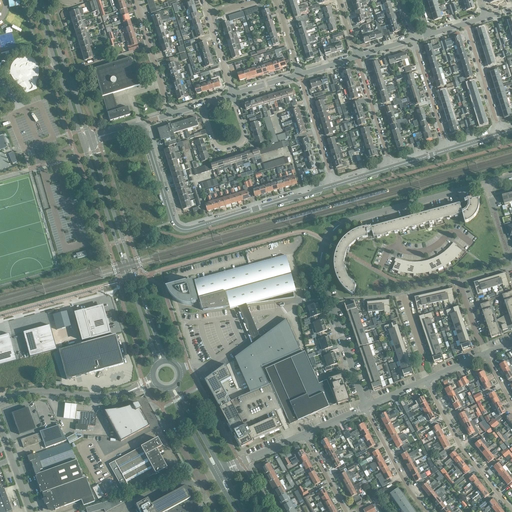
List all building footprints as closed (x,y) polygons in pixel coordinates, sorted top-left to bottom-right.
[(188,9),(195,7),(194,1),(183,5),(185,11),(188,9)] [(355,12),(361,10),(364,9),(363,6),(367,5),(366,2),(353,6),(355,12)] [(119,11),(126,9),(124,3),(115,6),(117,12),(119,11)] [(472,3),(465,5),(467,11),(474,9),(472,3)] [(297,5),(291,7),(293,12),(310,7),(310,4),(308,5),(308,6),(307,6),(307,5),(305,5),(301,6),(301,7),(298,8),(297,5)] [(310,7),(293,12),(295,18),(296,21),(307,18),(306,15),(301,17),(300,13),(306,11),(306,10),(309,9),(309,8),(310,9),(311,9),(310,7)] [(323,9),(324,12),(318,14),(319,17),(331,13),(330,11),(331,10),(332,10),(331,7),(330,7),(329,7),(323,9)] [(71,19),(80,17),(83,16),(81,8),(75,10),(76,11),(69,13),(71,19)] [(392,8),(385,10),(386,13),(383,14),(376,16),(377,19),(380,18),(380,19),(394,14),(392,8)] [(126,9),(119,11),(120,15),(112,17),(113,20),(118,18),(128,15),(126,9)] [(154,23),(172,18),(171,17),(170,17),(169,16),(164,17),(163,15),(164,15),(164,13),(163,11),(154,14),(155,17),(153,18),(154,23)] [(197,13),(190,15),(192,21),(199,19),(197,13)] [(440,13),(433,15),(434,21),(442,19),(440,13)] [(370,14),(357,18),(357,20),(356,20),(357,24),(359,24),(365,22),(364,19),(370,17),(370,14)] [(128,15),(118,18),(119,21),(112,24),(113,26),(123,23),(130,21),(128,15)] [(271,15),(263,18),(265,23),(273,21),(271,15)] [(73,25),(82,22),(80,17),(71,19),(73,25)] [(156,29),(163,27),(165,26),(164,24),(173,21),(172,18),(154,23),(156,29)] [(299,31),(316,26),(315,23),(312,24),(311,24),(307,25),(306,22),(308,22),(307,18),(296,21),(297,25),(299,31)] [(199,19),(192,21),(194,27),(201,24),(199,19)] [(334,19),(327,21),(328,24),(325,25),(322,26),(318,27),(319,30),(322,29),(335,25),(334,22),(335,22),(335,21),(334,19)] [(390,25),(387,26),(384,27),(381,28),(382,30),(397,26),(395,20),(389,22),(390,25)] [(125,29),(132,27),(130,21),(123,23),(125,29)] [(75,31),(84,29),(86,28),(84,22),(82,22),(73,25),(75,31)] [(229,22),(225,23),(225,22),(220,24),(221,29),(223,28),(224,30),(234,27),(234,24),(230,26),(229,22)] [(201,24),(194,27),(195,30),(191,31),(192,34),(203,30),(201,24)] [(300,37),(307,35),(306,32),(312,30),(317,28),(316,26),(299,31),(300,37)] [(397,26),(382,30),(384,36),(390,34),(390,36),(393,35),(393,33),(399,31),(400,31),(399,27),(398,28),(397,26)] [(132,27),(125,29),(123,30),(124,33),(120,34),(121,37),(124,36),(127,35),(133,33),(132,27)] [(225,36),(236,33),(234,27),(224,30),(225,36)] [(274,27),(267,29),(269,35),(276,33),(274,27)] [(77,37),(85,34),(84,29),(75,31),(77,37)] [(480,37),(486,35),(484,29),(478,31),(480,37)] [(203,30),(192,34),(193,39),(197,38),(204,36),(203,30)] [(361,31),(363,37),(365,44),(371,42),(369,35),(368,32),(365,33),(364,30),(361,31)] [(160,41),(167,38),(166,35),(169,35),(168,32),(158,35),(160,41)] [(133,33),(127,35),(124,36),(125,39),(123,40),(124,42),(126,42),(129,41),(135,39),(133,33)] [(227,42),(234,40),(238,38),(236,33),(225,36),(227,42)] [(271,41),(278,38),(276,33),(269,35),(271,41)] [(85,34),(77,37),(78,43),(87,40),(85,34)] [(307,35),(300,37),(302,42),(315,38),(315,39),(319,37),(318,34),(314,35),(310,36),(311,37),(308,38),(307,35)] [(333,39),(334,43),(335,46),(337,52),(343,50),(340,41),(337,42),(336,38),(339,37),(338,34),(332,35),(333,39)] [(456,44),(462,42),(460,36),(451,39),(452,41),(447,43),(446,40),(443,41),(445,47),(448,46),(456,44)] [(162,46),(172,43),(170,37),(167,38),(160,41),(162,46)] [(278,38),(271,41),(272,47),(280,44),(278,38)] [(304,48),(310,46),(309,43),(316,41),(315,39),(315,38),(302,42),(304,48)] [(135,39),(129,41),(126,42),(129,52),(138,49),(135,39)] [(80,49),(89,46),(92,45),(90,40),(87,40),(78,43),(80,49)] [(201,50),(208,48),(206,42),(199,44),(201,50)] [(441,48),(444,48),(442,42),(439,42),(440,45),(433,47),(432,48),(431,45),(425,47),(427,53),(433,51),(441,48)] [(172,43),(162,46),(163,52),(173,49),(171,46),(173,45),(172,43)] [(231,53),(238,51),(242,50),(240,44),(236,45),(229,48),(231,53)] [(329,55),(331,54),(329,48),(329,47),(328,44),(326,45),(327,48),(324,49),(322,44),(319,45),(320,47),(321,49),(321,51),(323,50),(325,56),(326,56),(326,57),(330,55),(329,55)] [(82,55),(91,52),(89,46),(80,49),(82,55)] [(278,61),(280,68),(285,67),(286,67),(284,59),(283,57),(281,57),(279,53),(282,52),(281,49),(275,51),(276,54),(277,58),(278,61)] [(319,58),(323,57),(321,51),(321,49),(318,50),(312,52),(306,54),(306,57),(305,57),(307,62),(311,61),(311,59),(314,58),(313,55),(316,54),(318,53),(319,58)] [(238,51),(231,53),(233,59),(240,57),(238,51)] [(91,52),(82,55),(84,61),(93,58),(91,52)] [(203,62),(204,61),(212,59),(210,53),(203,56),(201,56),(203,62)] [(400,55),(404,69),(406,73),(412,71),(410,65),(407,67),(405,60),(408,59),(406,53),(400,55)] [(394,56),(396,63),(399,62),(401,68),(402,68),(402,69),(404,69),(400,55),(394,56)] [(371,70),(373,69),(381,67),(380,61),(382,60),(381,57),(376,59),(377,62),(371,64),(372,67),(371,68),(371,70)] [(113,94),(139,86),(131,58),(93,69),(102,97),(103,97),(107,113),(110,121),(130,115),(127,107),(118,110),(113,94)] [(278,61),(277,58),(275,59),(276,62),(272,63),(275,72),(279,70),(278,69),(280,68),(278,61)] [(494,58),(487,60),(489,66),(495,64),(497,63),(496,60),(494,61),(494,58)] [(212,59),(204,61),(206,67),(213,65),(212,59)] [(169,69),(169,71),(179,68),(177,62),(166,66),(167,69),(169,69)] [(261,67),(263,75),(267,74),(267,73),(269,72),(267,65),(266,62),(263,63),(264,65),(261,67)] [(275,72),(272,63),(267,65),(269,72),(271,71),(271,73),(275,72)] [(249,70),(252,79),(256,78),(255,76),(257,76),(254,65),(252,66),(252,69),(249,70)] [(263,75),(261,67),(258,68),(257,65),(254,65),(257,76),(259,75),(260,76),(263,75)] [(381,73),(380,70),(386,68),(386,67),(389,66),(388,65),(385,66),(381,67),(373,69),(371,70),(372,72),(373,72),(374,75),(381,73)] [(170,77),(171,77),(178,75),(177,71),(179,70),(179,68),(169,71),(170,73),(169,74),(170,77)] [(252,79),(249,70),(246,71),(245,69),(243,70),(243,72),(246,79),(248,79),(248,80),(252,79)] [(493,79),(500,76),(498,70),(491,73),(493,79)] [(471,71),(465,73),(466,77),(459,79),(460,83),(468,81),(467,79),(473,77),(471,71)] [(246,79),(243,72),(238,74),(240,81),(241,81),(246,79)] [(215,81),(212,73),(210,74),(212,82),(214,89),(217,88),(217,90),(222,88),(221,83),(219,83),(218,80),(215,81)] [(406,84),(414,81),(412,75),(406,77),(407,80),(405,81),(406,84)] [(377,87),(378,87),(384,85),(384,82),(393,79),(393,76),(389,77),(386,78),(383,79),(376,81),(377,83),(376,84),(377,87)] [(173,89),(175,88),(182,86),(180,80),(173,83),(174,85),(172,85),(173,89)] [(442,80),(436,82),(438,88),(444,86),(442,80)] [(502,82),(494,84),(496,90),(503,88),(507,87),(511,84),(511,80),(510,81),(511,83),(503,85),(502,82)] [(209,91),(206,83),(205,81),(200,82),(201,85),(203,93),(209,91)] [(346,90),(355,87),(353,81),(347,83),(344,84),(346,90)] [(403,91),(416,87),(414,81),(406,84),(407,86),(406,86),(402,87),(403,91)] [(209,91),(209,92),(213,91),(212,90),(214,89),(212,82),(206,83),(209,91)] [(470,90),(477,88),(475,82),(468,84),(470,90)] [(23,88),(26,95),(34,92),(33,88),(36,87),(35,84),(23,88)] [(203,93),(201,85),(195,87),(197,94),(203,93)] [(348,95),(356,93),(355,87),(346,90),(348,95)] [(382,98),(391,95),(390,92),(395,91),(395,88),(380,92),(382,98)] [(286,91),(288,97),(291,96),(292,99),(293,103),(291,103),(292,107),(297,105),(295,98),(294,96),(296,95),(295,92),(293,92),(292,89),(286,91)] [(441,99),(448,97),(446,91),(439,93),(441,99)] [(184,92),(177,94),(178,100),(185,98),(184,92)] [(406,99),(407,102),(420,98),(419,96),(420,95),(419,92),(418,92),(412,94),(412,97),(406,99)] [(284,105),(282,99),(280,93),(274,95),(276,101),(280,100),(282,106),(283,110),(285,109),(284,105)] [(268,95),(268,96),(270,103),(274,102),(276,108),(278,107),(276,101),(274,95),(272,95),(272,94),(268,95)] [(391,95),(382,98),(384,104),(390,102),(389,99),(392,98),(391,95)] [(270,103),(268,96),(262,98),(264,105),(268,104),(270,109),(269,110),(271,116),(274,115),(272,109),(270,103)] [(264,105),(262,98),(256,100),(258,107),(261,106),(264,113),(266,112),(264,105)] [(250,102),(252,109),(256,107),(258,113),(260,112),(258,107),(256,100),(250,102)] [(252,109),(250,102),(244,104),(243,105),(244,108),(245,107),(246,110),(250,109),(251,115),(252,115),(252,118),(255,117),(254,114),(252,109)] [(320,114),(326,112),(329,111),(327,106),(324,106),(318,108),(320,114)] [(387,114),(398,111),(396,111),(396,109),(394,109),(393,106),(391,107),(385,109),(387,114)] [(282,120),(288,119),(291,118),(300,115),(299,109),(292,111),(289,111),(290,115),(287,116),(287,115),(281,117),(281,118),(282,120)] [(416,118),(419,117),(425,115),(423,109),(417,111),(418,114),(415,115),(416,118)] [(389,120),(395,118),(394,115),(400,113),(400,110),(398,111),(387,114),(389,120)] [(510,110),(503,113),(505,118),(511,116),(511,113),(510,110)] [(296,123),(302,121),(300,115),(291,118),(292,121),(283,124),(284,126),(296,123)] [(413,122),(414,125),(427,121),(425,115),(419,117),(419,120),(413,122)] [(190,120),(192,128),(199,126),(196,118),(190,120)] [(486,118),(479,120),(481,126),(488,124),(486,118)] [(364,119),(357,121),(354,122),(356,127),(359,126),(359,127),(365,125),(364,119)] [(192,128),(190,120),(184,122),(186,130),(185,131),(186,135),(189,134),(187,130),(192,128)] [(407,121),(390,126),(392,132),(399,130),(398,126),(401,125),(401,126),(408,123),(407,121)] [(471,122),(468,123),(469,125),(470,129),(473,128),(472,125),(477,124),(476,121),(471,122)] [(177,124),(180,132),(185,131),(186,130),(184,122),(177,124)] [(251,131),(253,131),(260,129),(258,122),(250,124),(251,127),(250,128),(251,131)] [(171,125),(174,134),(178,133),(178,135),(181,134),(180,132),(177,124),(171,125)] [(169,142),(176,140),(174,134),(171,125),(168,125),(169,126),(158,130),(161,141),(168,139),(169,142)] [(457,126),(450,128),(452,134),(458,132),(457,126)] [(304,127),(298,129),(299,135),(306,133),(304,127)] [(327,136),(328,137),(333,136),(332,132),(337,131),(336,127),(331,129),(325,131),(327,136)] [(429,127),(422,129),(423,132),(420,133),(420,132),(415,134),(416,137),(421,135),(424,134),(430,132),(429,127)] [(360,136),(363,135),(369,133),(370,133),(370,132),(370,131),(369,130),(368,130),(367,128),(358,131),(360,136)] [(253,138),(255,138),(262,136),(260,129),(253,131),(254,134),(252,134),(253,138)] [(401,129),(399,130),(392,132),(394,137),(400,135),(400,133),(402,133),(401,129)] [(272,144),(281,141),(279,135),(276,136),(272,144)] [(396,143),(402,141),(401,138),(404,137),(403,135),(400,135),(394,137),(396,143)] [(262,136),(255,138),(256,141),(254,142),(256,145),(261,144),(262,147),(265,146),(264,143),(262,136)] [(303,147),(310,145),(308,139),(307,136),(298,138),(299,145),(292,147),(292,150),(300,148),(300,147),(303,147)] [(328,140),(329,146),(336,144),(334,138),(334,136),(327,138),(328,140)] [(198,148),(205,146),(203,139),(194,141),(196,145),(197,145),(198,148)] [(310,145),(303,147),(304,150),(293,153),(294,156),(305,153),(312,151),(310,145)] [(200,155),(207,153),(205,146),(198,148),(200,155)] [(166,157),(175,154),(173,148),(164,151),(166,157)] [(263,162),(260,155),(258,149),(252,151),(254,158),(258,157),(259,159),(260,163),(263,162)] [(252,151),(246,153),(248,160),(254,158),(252,151)] [(175,154),(166,157),(168,163),(177,160),(180,159),(179,153),(175,154)] [(207,153),(200,155),(202,162),(209,160),(207,153)] [(246,153),(240,155),(242,161),(246,160),(248,166),(250,165),(248,160),(246,153)] [(240,155),(234,157),(237,163),(242,161),(240,155)] [(313,156),(307,159),(308,162),(296,165),(297,168),(300,167),(302,166),(309,164),(315,162),(313,156)] [(234,157),(229,158),(231,165),(234,164),(237,172),(239,172),(237,163),(234,157)] [(229,158),(223,160),(225,169),(229,168),(230,171),(231,171),(232,175),(234,174),(231,165),(229,158)] [(170,168),(179,166),(177,160),(168,163),(170,168)] [(223,160),(217,162),(220,172),(223,170),(224,173),(227,173),(225,169),(223,160)] [(341,161),(335,163),(336,168),(337,170),(347,167),(345,162),(342,163),(341,161)] [(220,172),(217,162),(211,164),(213,170),(213,171),(216,170),(218,175),(221,175),(220,172)] [(315,162),(309,164),(310,167),(304,169),(305,172),(317,169),(315,162)] [(182,165),(179,166),(170,168),(172,174),(181,172),(183,171),(182,165)] [(289,179),(291,186),(297,184),(295,177),(294,174),(295,173),(294,170),(293,166),(290,167),(291,171),(290,171),(292,178),(289,179)] [(174,180),(182,178),(185,177),(184,174),(181,175),(181,172),(172,174),(174,180)] [(283,180),(285,188),(291,186),(289,179),(287,172),(284,173),(286,179),(283,180)] [(279,190),(277,182),(275,176),(272,177),(274,183),(271,184),(273,192),(279,190)] [(241,193),(243,201),(249,199),(246,189),(249,188),(247,182),(246,177),(245,177),(246,182),(244,183),(245,186),(242,186),(244,192),(241,193)] [(176,186),(184,184),(187,183),(186,180),(183,181),(182,178),(174,180),(176,186)] [(259,188),(261,195),(267,193),(265,186),(262,178),(260,178),(263,187),(259,188)] [(265,186),(267,193),(273,192),(271,184),(269,178),(267,178),(268,185),(265,186)] [(285,188),(283,180),(277,182),(279,190),(285,188)] [(261,195),(259,188),(258,185),(256,186),(256,187),(253,188),(253,186),(252,184),(251,184),(250,181),(247,182),(249,188),(251,194),(254,193),(255,197),(261,195)] [(177,192),(186,189),(189,189),(188,186),(185,187),(184,184),(176,186),(177,192)] [(243,201),(241,193),(239,187),(237,188),(238,191),(237,191),(238,194),(235,195),(237,203),(243,201)] [(179,198),(188,195),(190,195),(190,192),(187,192),(186,189),(177,192),(179,198)] [(229,197),(231,204),(237,203),(235,195),(233,189),(230,189),(232,196),(229,197)] [(0,206),(9,205),(11,204),(14,203),(13,201),(16,199),(18,199),(21,197),(19,195),(14,198),(19,197),(15,200),(13,197),(13,198),(10,199),(9,197),(5,199),(6,202),(2,204),(0,201),(0,200),(0,206)] [(181,204),(190,201),(188,195),(179,198),(181,204)] [(214,210),(211,203),(209,196),(207,197),(209,203),(205,204),(208,212),(214,210)] [(223,199),(226,206),(231,204),(229,197),(223,199)] [(466,223),(467,222),(469,221),(470,221),(472,220),(473,219),(474,218),(475,216),(476,215),(477,214),(478,212),(478,211),(479,209),(479,207),(479,206),(479,204),(479,202),(479,201),(478,199),(473,201),(473,198),(466,200),(467,200),(466,201),(464,201),(465,203),(470,202),(470,207),(467,211),(463,214),(462,214),(465,223),(466,223)] [(217,201),(220,208),(226,206),(223,199),(217,201)] [(190,201),(181,204),(183,210),(192,207),(190,201)] [(220,208),(217,201),(211,203),(214,210),(220,208)] [(452,217),(461,214),(458,205),(394,222),(372,228),(371,227),(366,227),(367,228),(362,229),(361,229),(358,230),(357,230),(356,231),(353,232),(352,233),(350,234),(348,235),(347,237),(346,238),(345,239),(344,240),(343,241),(342,242),(341,243),(340,244),(339,246),(339,247),(338,247),(338,248),(338,249),(337,251),(337,252),(336,253),(336,255),(335,256),(335,258),(335,259),(334,265),(334,266),(335,267),(335,269),(335,270),(335,271),(335,272),(335,273),(336,274),(336,275),(337,276),(337,278),(338,280),(339,281),(340,283),(340,284),(341,285),(342,286),(343,288),(345,289),(345,290),(347,291),(347,292),(349,293),(351,294),(352,295),(354,296),(356,286),(353,284),(349,280),(345,270),(344,264),(345,259),(347,259),(348,257),(345,255),(347,252),(349,248),(357,241),(359,240),(360,241),(363,240),(372,239),(374,238),(383,236),(391,233),(397,232),(400,232),(409,228),(418,227),(426,223),(435,222),(443,219),(452,217)] [(449,248),(459,258),(460,257),(457,255),(461,251),(463,251),(456,246),(456,245),(453,243),(449,248)] [(459,258),(449,248),(444,253),(451,262),(451,261),(456,258),(457,260),(459,258)] [(451,262),(444,253),(439,256),(446,268),(447,267),(446,265),(451,261),(451,262)] [(195,280),(202,308),(203,311),(231,309),(239,307),(247,305),(258,302),(294,293),(294,292),(296,291),(286,256),(195,280)] [(446,268),(439,256),(433,259),(438,269),(443,266),(444,269),(446,268)] [(399,274),(403,261),(396,258),(394,262),(395,262),(392,270),(393,269),(398,271),(398,274),(399,274)] [(438,269),(433,259),(427,261),(431,274),(433,274),(432,271),(437,269),(438,269)] [(407,274),(409,262),(403,261),(399,274),(401,275),(402,272),(407,273),(407,274)] [(431,274),(427,261),(421,262),(423,273),(429,272),(429,275),(431,274)] [(500,275),(503,287),(509,286),(505,274),(506,273),(500,275)] [(503,287),(500,275),(495,276),(497,286),(502,284),(503,287)] [(497,286),(495,276),(489,278),(492,288),(497,286)] [(492,288),(489,278),(484,280),(487,289),(492,288)] [(479,281),(483,294),(482,291),(487,289),(484,280),(479,281)] [(181,303),(182,304),(184,304),(186,305),(188,305),(190,305),(192,305),(193,305),(192,302),(198,300),(193,281),(187,283),(187,282),(183,283),(176,285),(167,287),(168,288),(168,289),(168,290),(169,291),(169,292),(170,294),(171,295),(172,296),(173,297),(174,298),(175,300),(177,301),(178,301),(179,302),(181,303)] [(483,294),(479,281),(473,283),(474,283),(477,295),(483,294)] [(446,290),(448,300),(449,303),(455,302),(452,289),(446,290)] [(511,291),(502,295),(509,314),(497,321),(490,302),(481,305),(480,304),(480,305),(491,338),(502,335),(501,332),(511,328),(511,291)] [(423,309),(422,306),(420,296),(414,297),(414,298),(415,298),(417,310),(423,309)] [(310,312),(320,309),(318,304),(314,305),(313,303),(310,305),(311,306),(307,307),(308,310),(309,309),(310,312)] [(347,312),(357,308),(355,303),(345,306),(347,312)] [(255,343),(261,339),(247,305),(239,307),(255,343)] [(448,316),(451,315),(460,312),(458,306),(458,307),(446,311),(448,316)] [(75,315),(82,342),(110,335),(102,308),(75,315)] [(349,317),(358,314),(357,308),(347,312),(349,317)] [(322,314),(320,309),(310,312),(311,315),(310,316),(310,318),(309,319),(310,322),(316,320),(315,317),(322,314)] [(54,321),(57,330),(72,326),(68,311),(58,314),(53,315),(54,321)] [(460,312),(451,315),(452,320),(462,317),(460,312)] [(421,322),(430,319),(433,318),(431,313),(419,317),(419,316),(419,317),(421,322)] [(351,322),(360,319),(358,314),(349,317),(351,322)] [(454,325),(463,322),(462,317),(452,320),(454,325)] [(352,327),(362,324),(360,319),(351,322),(352,327)] [(423,328),(432,324),(430,319),(421,322),(423,328)] [(231,401),(220,406),(221,408),(220,409),(233,433),(235,432),(237,435),(235,436),(241,447),(253,441),(252,440),(254,439),(254,440),(279,429),(279,428),(288,424),(281,409),(282,408),(271,383),(269,384),(261,367),(300,350),(287,320),(261,339),(255,343),(235,358),(250,392),(231,401)] [(316,329),(325,325),(324,320),(316,322),(316,320),(310,322),(311,324),(312,324),(313,326),(315,326),(316,329)] [(386,332),(389,331),(398,328),(396,322),(384,326),(386,332)] [(456,330),(465,327),(463,322),(454,325),(456,330)] [(362,324),(352,327),(354,332),(363,329),(362,324)] [(432,324),(423,328),(424,333),(434,330),(432,324)] [(50,325),(23,333),(25,339),(30,357),(57,350),(50,325)] [(325,325),(316,329),(317,331),(315,332),(316,334),(314,335),(315,338),(321,336),(320,333),(327,331),(325,325)] [(356,337),(365,334),(364,331),(367,330),(370,329),(369,327),(363,329),(354,332),(356,337)] [(457,335),(467,332),(465,327),(456,330),(457,335)] [(391,336),(400,333),(398,328),(389,331),(391,336)] [(434,330),(424,333),(426,338),(435,335),(434,330)] [(459,341),(469,337),(467,332),(457,335),(459,341)] [(400,333),(391,336),(392,341),(402,338),(400,333)] [(0,365),(17,361),(9,334),(0,336),(0,365)] [(357,342),(367,339),(365,334),(356,337),(357,342)] [(58,350),(66,380),(123,364),(115,335),(58,350)] [(435,335),(426,338),(428,343),(437,340),(435,335)] [(321,345),(331,342),(329,337),(322,339),(321,336),(315,338),(316,341),(318,340),(319,343),(320,342),(321,345)] [(469,337),(459,341),(461,346),(470,343),(469,337)] [(370,338),(367,339),(357,342),(359,348),(372,343),(370,338)] [(402,338),(392,341),(394,346),(403,343),(402,338)] [(437,340),(428,343),(429,348),(439,345),(437,340)] [(331,342),(321,345),(322,348),(321,349),(321,351),(320,352),(321,354),(327,353),(326,350),(333,347),(331,342)] [(403,343),(394,346),(396,351),(405,348),(403,343)] [(470,343),(461,346),(463,351),(472,348),(470,343)] [(439,345),(429,348),(431,353),(441,350),(439,345)] [(361,354),(371,351),(369,346),(360,349),(361,354)] [(405,348),(396,351),(397,356),(407,353),(405,348)] [(363,360),(373,356),(375,355),(374,350),(371,351),(361,354),(363,360)] [(441,350),(431,353),(433,358),(442,355),(441,350)] [(290,424),(337,403),(327,380),(319,384),(305,352),(266,369),(290,424)] [(327,355),(327,353),(321,354),(322,358),(323,357),(324,359),(326,359),(327,362),(336,358),(335,353),(327,355)] [(407,353),(397,356),(399,361),(409,358),(407,353)] [(442,355),(433,358),(435,364),(435,363),(444,360),(444,361),(442,355)] [(365,365),(378,360),(377,358),(374,359),(373,356),(363,360),(365,365)] [(336,358),(327,362),(328,365),(326,365),(327,368),(325,368),(326,371),(332,369),(331,366),(338,364),(336,358)] [(409,358),(399,361),(401,366),(410,363),(409,358)] [(502,370),(511,366),(507,358),(504,360),(505,362),(499,365),(502,370)] [(366,370),(376,367),(375,364),(379,363),(378,360),(365,365),(366,370)] [(410,363),(401,366),(402,372),(412,368),(410,363)] [(219,406),(220,406),(231,401),(221,384),(232,378),(226,365),(214,374),(213,373),(208,380),(205,381),(219,406)] [(505,375),(511,371),(511,367),(511,366),(502,370),(505,375)] [(368,375),(378,372),(376,367),(366,370),(368,375)] [(412,368),(402,372),(404,377),(405,377),(404,377),(413,374),(414,374),(412,368)] [(477,375),(480,380),(486,377),(484,372),(482,373),(480,369),(474,372),(476,375),(477,375)] [(370,380),(379,377),(378,372),(368,375),(370,380)] [(329,379),(337,403),(337,404),(338,405),(350,400),(342,375),(329,379)] [(372,385),(381,382),(379,377),(370,380),(372,385)] [(483,385),(489,382),(486,377),(480,380),(478,381),(480,386),(483,385)] [(492,387),(491,385),(492,384),(490,381),(489,382),(483,385),(484,388),(483,389),(482,390),(483,392),(492,387)] [(381,382),(372,385),(373,390),(383,387),(381,382)] [(447,395),(453,392),(451,386),(449,382),(444,384),(446,389),(444,390),(447,395)] [(450,400),(459,395),(458,393),(463,390),(461,387),(459,388),(453,392),(447,395),(450,400)] [(491,401),(497,398),(495,392),(488,396),(491,401)] [(459,395),(450,400),(453,405),(461,400),(459,395)] [(413,409),(426,402),(423,397),(418,400),(415,401),(417,404),(408,409),(404,401),(401,403),(402,405),(403,407),(406,413),(409,412),(408,411),(409,411),(413,409)] [(500,403),(499,401),(500,400),(499,397),(497,398),(491,401),(492,403),(488,405),(490,408),(491,407),(500,403)] [(461,400),(453,405),(455,410),(457,409),(459,411),(465,408),(461,400)] [(423,411),(429,408),(426,402),(413,409),(414,412),(422,408),(423,411)] [(141,409),(138,403),(132,405),(132,406),(118,409),(107,411),(104,411),(106,414),(120,442),(149,426),(145,419),(144,420),(142,417),(144,416),(140,409),(141,409)] [(494,412),(503,408),(500,403),(491,407),(494,412)] [(475,408),(477,412),(479,411),(475,404),(470,407),(471,409),(475,408)] [(76,406),(63,405),(62,419),(75,420),(76,406)] [(28,408),(11,413),(19,435),(35,429),(28,408)] [(419,420),(426,416),(432,413),(429,408),(423,411),(425,414),(417,418),(419,420)] [(503,408),(494,412),(495,415),(494,416),(496,419),(499,416),(505,413),(503,408)] [(383,421),(396,414),(398,413),(397,411),(390,414),(388,411),(386,413),(380,416),(383,421)] [(461,421),(469,416),(470,416),(467,411),(458,415),(461,421)] [(95,427),(96,414),(79,412),(78,425),(76,424),(75,430),(87,431),(88,426),(95,427)] [(426,416),(419,420),(420,423),(428,419),(429,422),(436,418),(435,415),(433,416),(432,413),(426,416)] [(386,427),(391,424),(390,420),(394,418),(394,419),(397,417),(396,414),(383,421),(386,427)] [(509,424),(511,421),(511,414),(505,420),(507,421),(503,424),(506,427),(509,424)] [(470,422),(468,419),(470,418),(469,416),(461,421),(463,426),(470,422)] [(466,431),(474,426),(472,421),(470,422),(463,426),(466,431)] [(485,421),(483,422),(480,424),(481,426),(484,425),(486,428),(484,430),(486,432),(491,429),(489,426),(486,424),(485,421)] [(391,424),(386,427),(389,432),(403,425),(401,422),(393,426),(391,424)] [(351,437),(367,429),(364,423),(358,427),(359,429),(350,434),(348,431),(343,433),(347,440),(348,439),(351,437)] [(392,438),(397,434),(396,432),(401,429),(401,428),(404,426),(403,424),(403,425),(389,432),(392,438)] [(433,424),(431,425),(428,426),(430,429),(429,429),(431,429),(433,428),(434,431),(428,433),(430,436),(435,433),(441,430),(440,428),(441,427),(440,424),(438,425),(436,426),(434,427),(433,424)] [(40,442),(43,441),(45,448),(66,441),(58,425),(39,432),(40,433),(21,440),(24,448),(40,442)] [(474,426),(466,431),(469,436),(473,434),(474,436),(479,434),(475,426),(474,426)] [(364,437),(370,434),(367,429),(351,437),(352,440),(356,438),(362,435),(364,437)] [(438,439),(444,435),(441,430),(435,433),(430,436),(431,439),(432,439),(437,436),(438,439)] [(339,435),(335,437),(335,438),(334,439),(334,438),(331,440),(329,437),(327,439),(321,442),(324,447),(335,441),(341,438),(344,437),(343,436),(343,437),(340,431),(337,433),(339,435)] [(370,434),(364,437),(365,440),(358,444),(360,447),(361,446),(373,440),(370,434)] [(397,434),(392,438),(395,443),(406,437),(404,434),(398,437),(397,434)] [(438,439),(440,442),(433,446),(434,448),(447,441),(444,435),(438,439)] [(406,437),(395,443),(397,448),(403,445),(402,443),(407,440),(406,437)] [(68,443),(70,448),(79,443),(77,438),(68,443)] [(156,449),(161,446),(157,438),(109,464),(124,491),(166,468),(156,449)] [(478,449),(480,448),(486,443),(484,441),(482,438),(475,445),(478,449)] [(373,440),(361,446),(362,448),(365,447),(367,450),(375,445),(373,440)] [(327,453),(333,449),(336,448),(334,444),(336,443),(335,441),(324,447),(327,453)] [(450,447),(447,441),(434,448),(430,450),(427,452),(432,461),(434,460),(431,455),(431,452),(432,452),(435,450),(442,447),(444,450),(450,447)] [(486,443),(480,448),(478,449),(482,454),(490,447),(486,443)] [(43,472),(43,470),(75,458),(68,444),(29,457),(35,475),(36,475),(43,472)] [(491,446),(490,447),(482,454),(485,458),(491,454),(489,451),(493,448),(491,446)] [(333,449),(327,453),(330,458),(342,451),(341,449),(334,452),(333,449)] [(404,461),(418,453),(420,452),(418,449),(408,455),(407,452),(401,455),(404,461)] [(292,463),(306,456),(303,450),(297,453),(294,455),(295,457),(290,460),(292,463)] [(333,463),(341,459),(339,455),(345,452),(344,450),(342,451),(330,458),(333,463)] [(375,459),(381,455),(378,450),(372,453),(374,456),(359,464),(361,466),(375,459)] [(491,454),(485,458),(487,460),(486,461),(488,464),(495,458),(493,456),(498,452),(496,450),(491,454)] [(448,464),(459,456),(455,451),(449,456),(451,458),(444,464),(446,466),(448,464)] [(341,459),(333,463),(336,469),(338,467),(340,470),(346,467),(344,464),(341,466),(340,462),(351,456),(353,459),(355,458),(353,453),(341,459)] [(407,466),(415,462),(414,459),(419,456),(418,453),(404,461),(407,466)] [(371,468),(384,461),(381,455),(375,459),(377,462),(374,463),(370,465),(371,468)] [(303,464),(309,461),(306,456),(292,463),(293,465),(295,464),(296,464),(301,461),(303,464)] [(457,465),(462,461),(459,456),(448,464),(450,467),(455,462),(457,465)] [(42,493),(83,478),(76,460),(43,472),(36,475),(42,493)] [(309,461),(303,464),(305,467),(295,472),(296,474),(300,472),(303,471),(306,469),(312,466),(309,461)] [(381,469),(387,466),(384,461),(371,468),(373,471),(377,468),(379,466),(381,469)] [(462,461),(457,465),(459,467),(456,469),(457,470),(453,474),(454,476),(456,474),(466,466),(462,461)] [(497,472),(502,468),(505,466),(501,461),(493,467),(497,472)] [(359,466),(359,465),(357,462),(347,468),(349,471),(356,468),(355,468),(359,466)] [(410,472),(424,464),(423,462),(417,465),(415,462),(407,466),(410,472)] [(266,476),(274,471),(270,464),(262,468),(266,476)] [(413,477),(419,474),(417,472),(420,470),(419,469),(425,466),(424,464),(410,472),(413,477)] [(315,471),(312,466),(306,469),(309,475),(315,471)] [(387,466),(381,469),(382,472),(375,476),(377,479),(378,478),(390,471),(387,466)] [(466,466),(456,474),(458,476),(460,474),(461,475),(463,473),(465,475),(470,471),(466,466)] [(500,476),(506,472),(502,468),(497,472),(500,476)] [(425,470),(419,474),(413,477),(416,482),(418,481),(419,484),(425,480),(424,478),(423,474),(426,472),(425,470)] [(506,472),(500,476),(504,481),(511,475),(508,470),(506,472)] [(270,483),(278,479),(274,471),(266,476),(270,483)] [(315,471),(309,475),(311,478),(305,481),(306,483),(318,477),(315,471)] [(342,481),(348,478),(354,475),(353,472),(349,474),(348,471),(340,476),(342,481)] [(382,487),(392,482),(390,479),(393,477),(390,471),(378,478),(382,487)] [(345,487),(351,483),(354,482),(352,479),(355,478),(354,475),(348,478),(342,481),(345,487)] [(465,490),(477,480),(474,475),(469,479),(471,482),(464,488),(465,490)] [(448,480),(451,485),(453,488),(464,479),(462,476),(454,484),(450,479),(448,480)] [(318,477),(306,483),(304,485),(306,487),(307,487),(313,483),(315,486),(321,482),(318,477)] [(52,510),(55,509),(55,511),(55,510),(58,509),(81,500),(83,506),(94,502),(85,478),(83,478),(42,493),(44,500),(45,500),(47,504),(45,505),(46,505),(47,505),(48,509),(49,509),(49,510),(50,510),(50,511),(51,511),(52,510)] [(274,491),(282,486),(278,479),(270,483),(274,491)] [(476,489),(481,485),(482,484),(479,479),(478,480),(477,480),(465,490),(466,490),(464,491),(465,493),(466,492),(474,487),(474,488),(475,487),(476,489)] [(425,492),(437,483),(435,481),(429,486),(427,483),(422,488),(425,492)] [(348,492),(363,484),(361,482),(353,487),(351,483),(345,487),(348,492)] [(358,496),(361,494),(359,490),(361,489),(361,488),(369,484),(369,483),(368,482),(363,484),(348,492),(351,498),(357,495),(358,496)] [(429,497),(435,493),(433,491),(440,485),(438,482),(437,483),(425,492),(429,497)] [(482,484),(481,485),(476,489),(478,491),(475,493),(476,494),(471,498),(473,500),(475,497),(478,495),(480,493),(486,488),(482,484)] [(278,498),(286,494),(282,486),(274,491),(278,498)] [(166,511),(190,498),(184,487),(154,503),(151,505),(147,498),(136,505),(139,511),(166,511)] [(393,502),(403,495),(399,488),(391,494),(394,499),(392,500),(393,502)] [(486,488),(480,493),(484,499),(489,494),(485,490),(487,489),(486,488)] [(8,511),(12,511),(3,489),(0,489),(0,511),(8,511)] [(322,498),(327,495),(327,494),(328,494),(325,489),(324,489),(319,493),(320,495),(315,498),(316,501),(322,498)] [(435,493),(429,497),(433,502),(444,493),(445,492),(444,490),(437,496),(435,493)] [(437,507),(442,503),(445,501),(442,498),(445,496),(444,495),(445,495),(444,493),(433,502),(437,507)] [(282,505),(290,501),(286,494),(278,498),(282,505)] [(319,506),(330,500),(331,500),(329,494),(327,495),(322,498),(323,501),(320,502),(320,503),(316,505),(317,507),(319,506)] [(99,504),(102,510),(103,509),(104,511),(105,511),(132,498),(130,495),(114,500),(99,504)] [(396,502),(400,507),(408,501),(403,495),(393,502),(394,502),(392,503),(393,505),(396,502)] [(487,511),(492,508),(498,503),(494,498),(491,501),(489,498),(479,507),(481,509),(483,511),(487,511)] [(442,503),(437,507),(441,511),(448,506),(448,505),(453,501),(451,499),(446,503),(445,501),(442,503)] [(334,505),(335,505),(333,502),(332,503),(330,500),(319,506),(321,509),(323,508),(324,510),(327,509),(334,505)] [(285,511),(287,511),(294,508),(290,501),(282,505),(285,511)] [(402,511),(405,511),(412,508),(408,501),(400,507),(402,511)] [(502,508),(498,503),(492,508),(494,511),(495,511),(496,511),(501,509),(502,508)]
